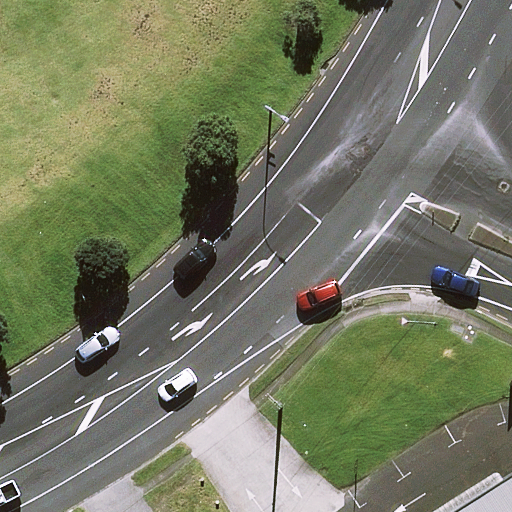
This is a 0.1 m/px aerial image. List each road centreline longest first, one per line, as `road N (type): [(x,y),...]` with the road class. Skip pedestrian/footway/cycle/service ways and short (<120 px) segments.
road 1 (secondary): [(361,174),(178,359),(0,460)]
road 2 (secondary): [(457,0),(361,174)]
road 3 (tertiary): [(511,246),(361,174)]
